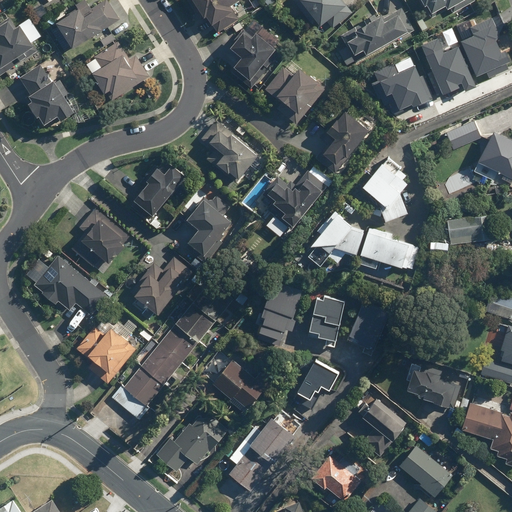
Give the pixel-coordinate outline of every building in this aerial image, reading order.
[(122,18),(110,0),(103,0),(87,10),(84,6),(62,20),(78,45),(122,18)] [(190,0),(204,19),(211,14),(217,23),(248,2),(246,0),(190,0)] [(350,0),(293,0),(314,23),(320,18),(325,24),(351,2),(350,0)] [(427,0),(430,4),(432,3),(437,11),(450,4),(452,7),(464,0),(427,0)] [(343,35),(350,45),(341,50),(350,64),(355,60),(358,63),(365,59),(361,52),(368,48),(371,53),(413,30),(401,8),(387,16),(383,10),(343,35)] [(11,70),(7,65),(38,43),(24,23),(20,26),(13,17),(0,25),(0,35),(4,41),(0,43),(0,71),(3,75),(11,70)] [(460,41),(476,78),(487,73),(489,78),(510,69),(508,63),(511,62),(507,53),(502,56),(496,41),(500,39),(492,19),(469,28),(473,35),(460,41)] [(246,26),(231,44),(245,56),(233,70),(253,88),(257,84),(261,87),(289,54),(260,30),(256,35),(246,26)] [(422,46),(442,95),(464,86),(466,91),(476,87),(459,46),(445,53),(439,39),(422,46)] [(138,53),(132,57),(120,40),(86,63),(93,75),(97,73),(109,91),(114,87),(118,92),(143,75),(146,79),(152,75),(138,53)] [(53,81),(40,63),(22,76),(34,93),(29,96),(42,115),(44,114),(50,122),(63,114),(66,119),(80,110),(58,77),(53,81)] [(390,104),(394,114),(433,98),(423,75),(419,77),(415,67),(399,74),(394,63),(374,72),(377,80),(374,82),(385,107),(390,104)] [(322,87),(318,84),(321,79),(304,66),(296,76),(287,67),(267,87),(282,101),(279,105),(297,123),(305,115),(302,113),(316,96),(322,87)] [(352,156),(373,130),(350,108),(331,128),(330,127),(320,137),(328,144),(318,155),(339,174),(354,157),(352,156)] [(485,139),(474,116),(447,128),(457,151),(485,139)] [(221,118),(204,138),(217,149),(210,157),(239,182),(263,153),(221,118)] [(511,135),(499,129),(482,161),(511,176),(511,135)] [(413,210),(405,190),(413,180),(407,176),(409,174),(389,157),(367,183),(376,190),(368,211),(390,218),(413,210)] [(162,165),(151,178),(154,180),(134,204),(152,219),(157,213),(159,214),(191,174),(176,163),(170,171),(162,165)] [(326,189),(309,175),(301,185),(292,179),(291,182),(279,174),(262,201),(268,205),(266,208),(277,216),(271,223),(281,231),(276,238),(283,244),(289,236),(284,232),(289,225),(294,229),(315,202),(326,189)] [(207,194),(187,220),(200,231),(188,246),(204,259),(237,219),(228,211),(234,204),(219,193),(214,200),(207,194)] [(120,253),(129,243),(127,241),(133,235),(98,206),(81,226),(87,230),(73,248),(105,273),(120,253)] [(362,251),(369,227),(357,223),(337,207),(293,263),(313,279),(332,255),(340,262),(349,252),(359,255),(361,251),(362,251)] [(495,213),(451,218),(453,243),(498,238),(495,213)] [(374,225),(363,262),(381,267),(384,258),(411,266),(418,242),(395,235),(395,232),(374,225)] [(452,240),(432,239),(432,249),(452,250),(452,240)] [(60,253),(49,265),(41,258),(28,272),(37,280),(34,283),(58,303),(61,300),(72,309),(78,302),(93,314),(109,294),(60,253)] [(150,319),(159,308),(164,312),(185,284),(182,281),(187,275),(190,278),(196,270),(193,267),(176,254),(166,267),(158,260),(135,289),(151,302),(142,313),(150,319)] [(237,297),(214,278),(179,322),(202,341),(237,297)] [(259,337),(283,345),(285,337),(286,337),(289,329),(290,329),(291,326),(298,329),(302,317),(298,316),(306,289),(277,280),(267,314),(270,315),(268,319),(264,329),(262,329),(259,337)] [(511,295),(492,290),(486,310),(511,317),(511,295)] [(325,298),(320,297),(312,335),(329,339),(328,343),(339,345),(349,299),(326,294),(325,298)] [(351,340),(368,346),(366,350),(376,353),(377,349),(391,310),(365,301),(351,340)] [(202,341),(179,322),(127,386),(151,405),(202,341)] [(504,358),(511,361),(511,323),(503,348),(507,350),(504,358)] [(108,334),(96,325),(79,349),(95,360),(90,367),(111,383),(118,374),(116,372),(134,347),(130,345),(134,340),(114,326),(108,334)] [(275,380),(263,369),(259,372),(237,353),(235,356),(231,353),(228,357),(219,349),(202,370),(248,411),(275,380)] [(324,381),(331,385),(340,367),(318,356),(301,388),(298,387),(294,396),(313,406),(318,396),(314,394),(319,385),(322,386),(324,381)] [(511,364),(486,358),(481,374),(511,381),(511,364)] [(446,370),(415,361),(410,377),(415,379),(412,389),(428,394),(427,397),(454,404),(460,381),(445,377),(446,370)] [(127,386),(123,383),(113,395),(142,419),(152,406),(151,405),(127,386)] [(411,423),(379,397),(366,413),(379,424),(365,440),(382,455),(397,439),(398,439),(411,423)] [(511,409),(510,409),(509,412),(472,400),(464,426),(495,436),(492,446),(500,448),(499,452),(508,456),(507,461),(511,462),(511,409)] [(179,470),(191,455),(201,462),(210,449),(212,451),(231,427),(199,402),(172,437),(158,454),(179,470)] [(276,460),(279,463),(296,440),(301,433),(283,420),(279,425),(271,420),(264,430),(257,425),(234,456),(240,461),(232,473),(254,489),(276,460)] [(456,472),(418,442),(401,464),(439,494),(456,472)] [(343,463),(331,453),(315,474),(348,500),(364,480),(358,475),(366,463),(351,452),(343,463)] [(436,511),(439,510),(422,495),(407,511),(436,511)] [(37,511),(74,511),(73,509),(68,511),(66,511),(56,497),(36,511),(37,511)] [(32,511),(25,500),(4,511),(32,511)] [(306,511),(301,500),(274,511),(306,511)]
